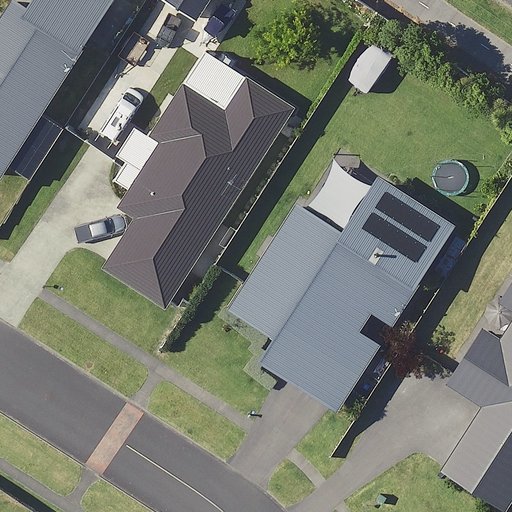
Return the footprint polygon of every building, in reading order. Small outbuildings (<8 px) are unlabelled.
[(0,172),(108,0),(6,0),(6,2),(0,10),(0,172)] [(177,0),(195,11),(201,0),(177,0)] [(283,110),(244,86),(223,118),(179,91),(155,128),(167,135),(122,207),(137,216),(106,266),(162,302),(283,110)] [(451,226),(337,151),(304,201),(297,197),(225,309),(268,337),(254,360),(331,409),(375,341),(355,329),(367,311),(387,324),(451,226)] [(511,280),(499,301),(511,309),(511,320),(500,340),(481,328),(447,383),(483,406),(445,468),(506,505),(511,495),(511,280)]
